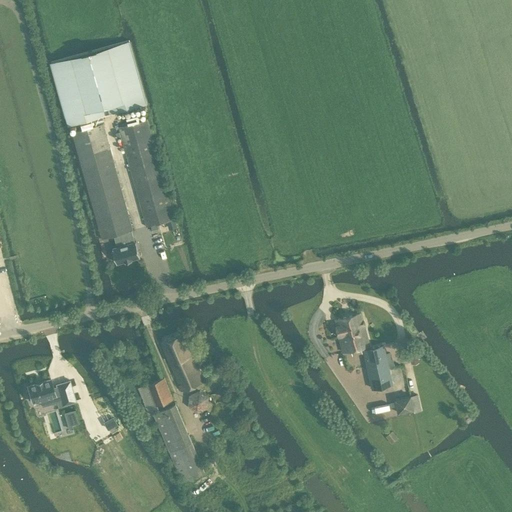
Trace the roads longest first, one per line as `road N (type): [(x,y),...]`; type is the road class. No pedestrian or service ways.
road 1 (unclassified): [(0,336),(511,225)]
road 2 (unknown): [(160,300),(110,126)]
